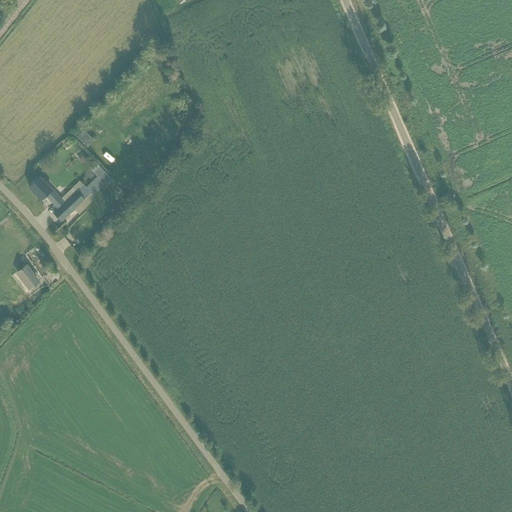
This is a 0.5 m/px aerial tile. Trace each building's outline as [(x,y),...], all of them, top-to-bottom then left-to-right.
[(75,136),(86,146),(94,139),(83,128),(75,136)] [(97,163),(91,169),(97,175),(103,169),(97,163)] [(76,190),(64,202),(54,192),(55,191),(52,188),(52,189),(39,176),(28,186),(40,199),(45,195),(58,208),(53,212),(61,221),(84,199),(76,190)] [(42,252),(36,256),(43,266),(49,262),(43,254),(42,252)] [(38,282),(25,266),(17,272),(30,288),(38,282)]
